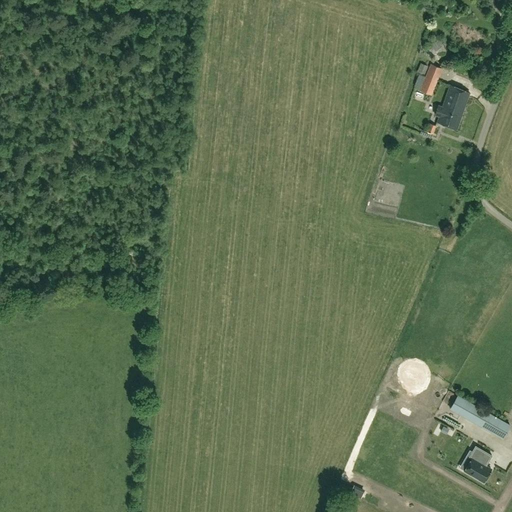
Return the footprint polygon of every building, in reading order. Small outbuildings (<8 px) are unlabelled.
[(435,39),(427,45),(429,55),(437,59),(445,53),(444,44),(435,39)] [(430,64),(420,89),(432,94),(442,68),(430,64)] [(439,107),(436,115),(439,117),(437,123),(457,129),(469,92),(450,86),(442,108),(439,107)] [(429,124),(427,131),(434,134),(436,126),(429,124)] [(495,317),(509,291),(501,287),(487,313),(495,317)] [(475,405),(467,418),(502,438),(510,426),(475,405)] [(475,446),(472,451),(469,457),(471,458),(464,471),(483,482),(491,469),(485,465),(487,461),(488,462),(492,455),(475,446)]
